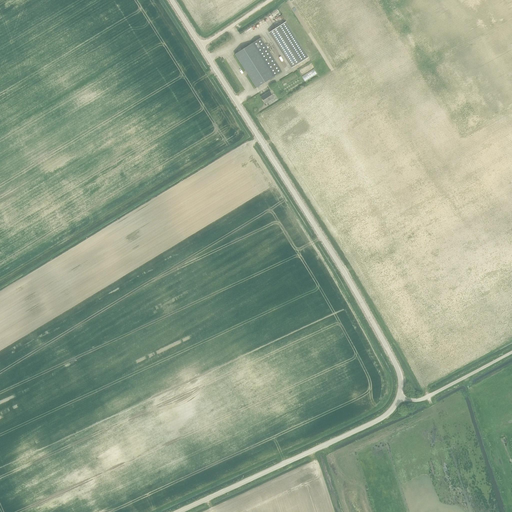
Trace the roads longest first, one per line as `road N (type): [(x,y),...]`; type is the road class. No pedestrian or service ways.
road 1 (unclassified): [(400,398),(401,376),(370,315),(207,46)]
road 2 (unclassified): [(181,511),(378,422),(400,398)]
road 3 (unclassified): [(400,398),(430,397),(511,354)]
